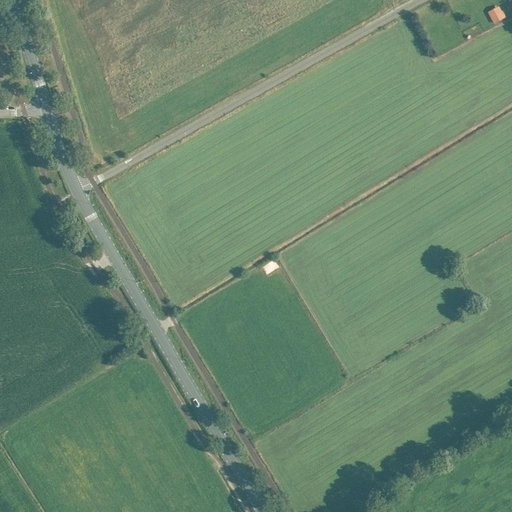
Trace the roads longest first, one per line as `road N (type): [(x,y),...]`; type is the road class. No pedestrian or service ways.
road 1 (unclassified): [(76,193),(421,0)]
road 2 (secondary): [(263,511),(76,193)]
road 3 (unclassified): [(360,511),(511,416)]
